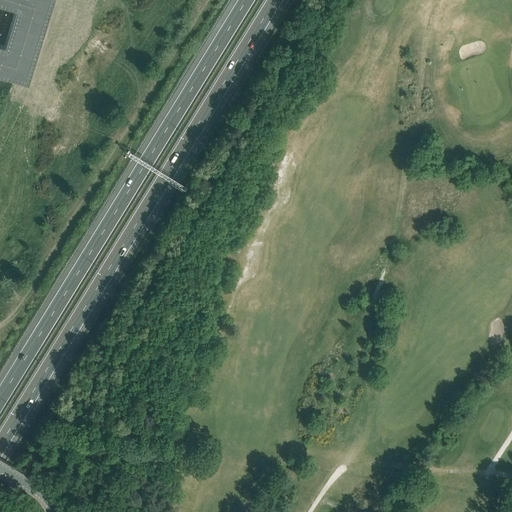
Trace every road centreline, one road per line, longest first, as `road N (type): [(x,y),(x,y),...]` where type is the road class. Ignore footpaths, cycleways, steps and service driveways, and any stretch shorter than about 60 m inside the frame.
road 1 (track): [(487,472),(358,459),(334,415),(391,255),(436,0)]
road 2 (motorway): [(0,444),(275,0)]
road 3 (motorway): [(245,0),(0,397)]
